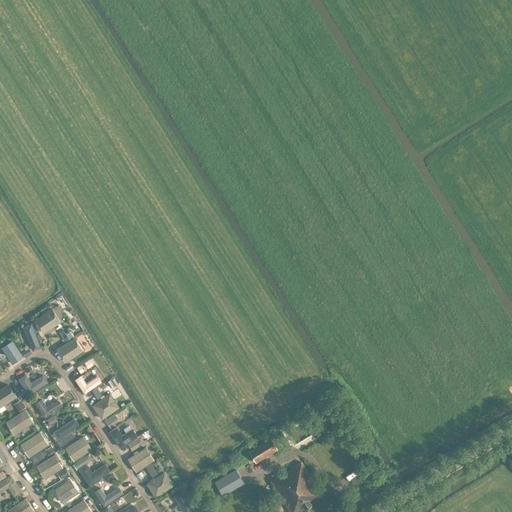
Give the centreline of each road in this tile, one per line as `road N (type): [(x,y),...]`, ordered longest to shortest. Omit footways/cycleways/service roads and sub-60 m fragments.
road 1 (residential): [(154,511),(58,364),(47,356),(28,361)]
road 2 (tertiary): [(379,511),(511,429)]
